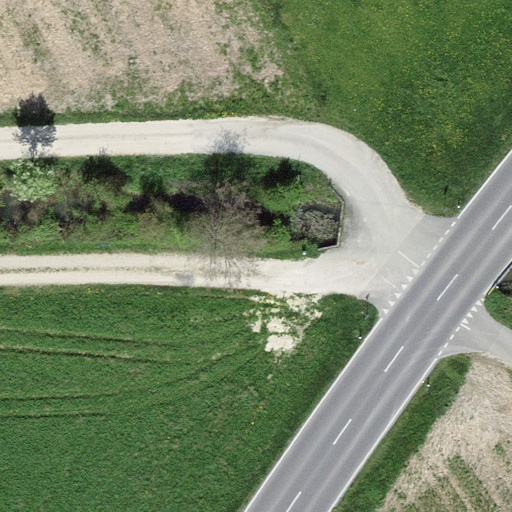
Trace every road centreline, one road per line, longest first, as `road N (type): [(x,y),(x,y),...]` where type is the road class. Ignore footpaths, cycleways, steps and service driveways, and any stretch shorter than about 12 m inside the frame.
road 1 (track): [(0,144),(286,137),(334,151),(369,183),(387,243)]
road 2 (track): [(0,270),(301,277),(343,271),(387,243)]
road 3 (secondary): [(298,511),(395,356),(511,204)]
